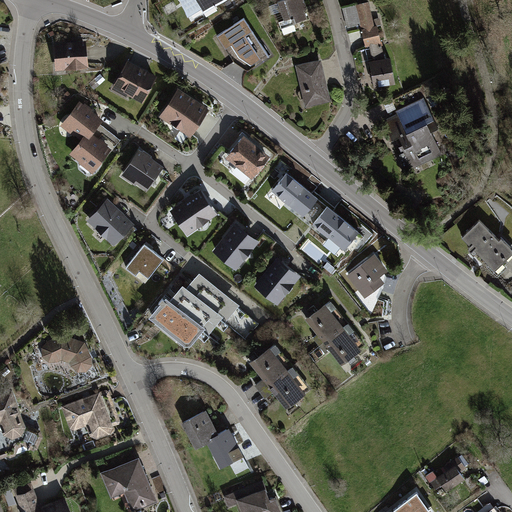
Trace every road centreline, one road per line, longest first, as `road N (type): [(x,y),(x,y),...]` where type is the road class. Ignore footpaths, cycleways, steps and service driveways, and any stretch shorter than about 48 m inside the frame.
road 1 (residential): [(34,0),(21,95),(30,156),(130,377)]
road 2 (residential): [(317,511),(247,404),(216,376),(181,367),(130,377)]
road 3 (residential): [(511,320),(315,160)]
road 4 (residential): [(315,160),(209,78),(127,30)]
road 5 (residential): [(329,0),(351,89),(315,160)]
road 6 (residential): [(130,377),(186,511)]
